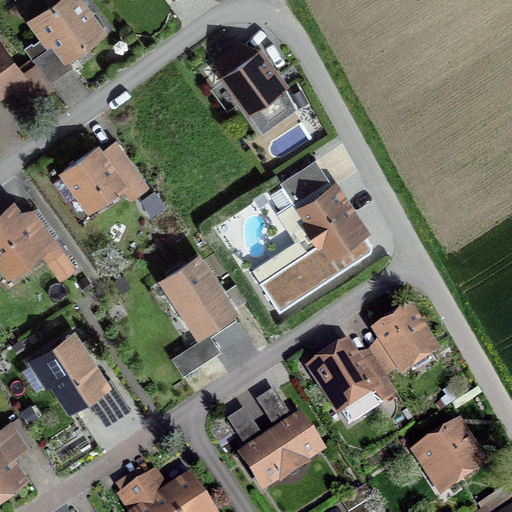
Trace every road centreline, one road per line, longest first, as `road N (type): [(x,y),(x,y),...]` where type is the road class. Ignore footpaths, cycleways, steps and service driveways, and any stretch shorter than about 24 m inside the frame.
road 1 (residential): [(31,511),(421,257)]
road 2 (residential): [(0,173),(246,0)]
road 3 (residential): [(421,257),(279,0)]
road 4 (residential): [(511,417),(421,257)]
